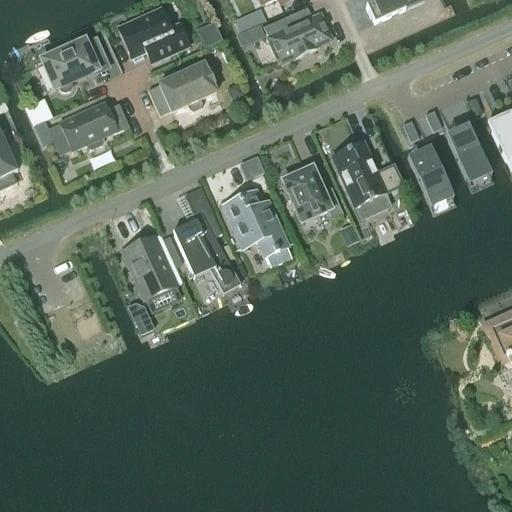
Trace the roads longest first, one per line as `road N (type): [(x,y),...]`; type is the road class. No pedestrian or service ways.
road 1 (residential): [(375,91),(169,183)]
road 2 (residential): [(169,183),(0,260)]
road 3 (residential): [(395,82),(408,111),(511,65)]
road 4 (residential): [(511,28),(395,82)]
